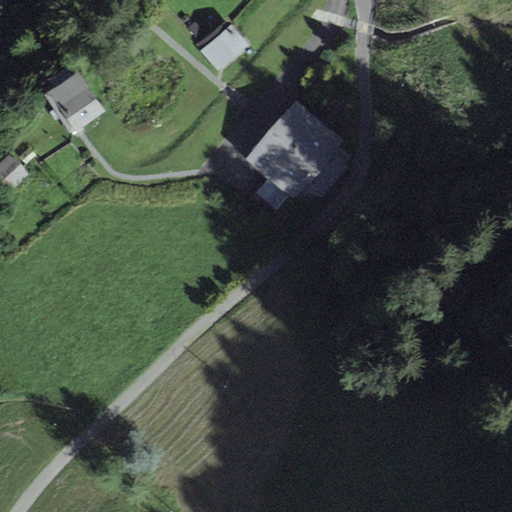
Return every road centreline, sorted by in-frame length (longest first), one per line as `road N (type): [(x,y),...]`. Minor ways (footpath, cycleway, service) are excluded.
road 1 (unclassified): [(18,511),(112,411),(354,186),(367,135),(362,0)]
road 2 (track): [(141,18),(242,102),(269,110),(319,50),(342,0)]
